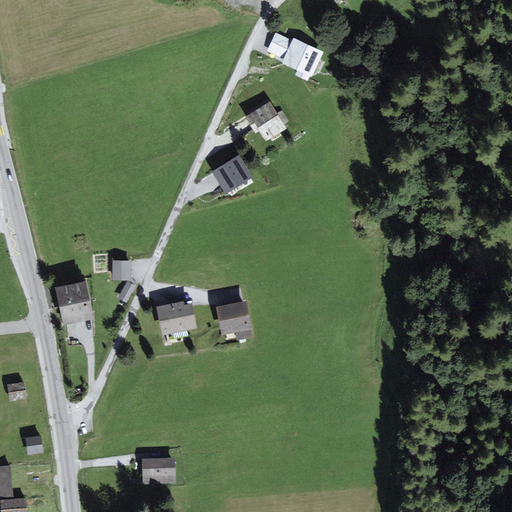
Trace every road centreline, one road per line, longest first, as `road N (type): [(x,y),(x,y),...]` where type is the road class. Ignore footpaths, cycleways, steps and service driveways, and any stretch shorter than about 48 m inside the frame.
road 1 (residential): [(59,417),(83,409),(97,385),(252,39),(281,0)]
road 2 (secondary): [(0,145),(42,321)]
